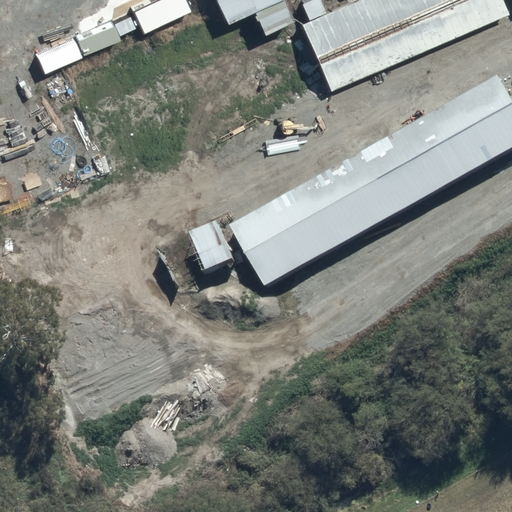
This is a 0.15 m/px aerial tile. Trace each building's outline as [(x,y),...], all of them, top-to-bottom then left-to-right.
[(286,2),(284,0),(215,0),(230,29),(286,2)] [(338,0),(322,7),(319,0),(306,0),(312,13),(302,24),(321,69),(483,0),(338,0)] [(282,132),(297,160),(479,63),(464,36),(282,132)] [(511,99),(500,77),(233,227),(267,288),(511,150),(511,99)] [(221,223),(161,248),(177,286),(237,261),(221,223)]
